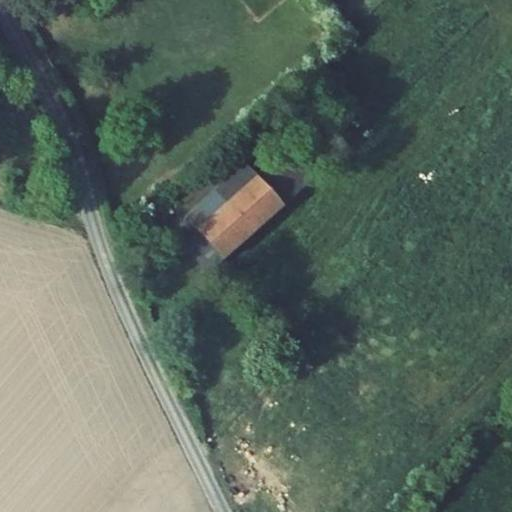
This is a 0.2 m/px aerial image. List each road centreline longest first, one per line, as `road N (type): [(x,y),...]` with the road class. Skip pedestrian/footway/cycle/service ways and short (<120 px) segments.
road 1 (unclassified): [(0,0),(57,114),(118,293),(222,511)]
road 2 (track): [(354,511),(511,354)]
